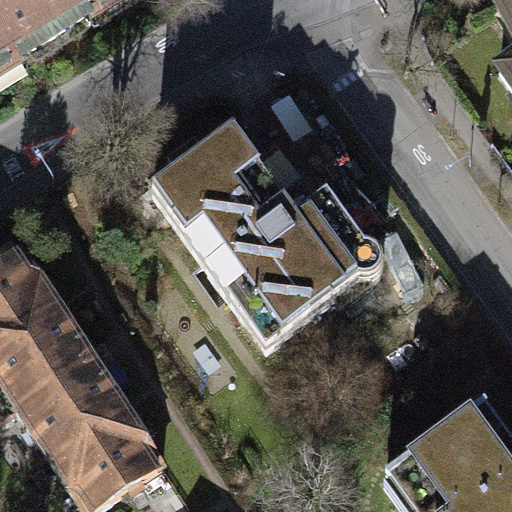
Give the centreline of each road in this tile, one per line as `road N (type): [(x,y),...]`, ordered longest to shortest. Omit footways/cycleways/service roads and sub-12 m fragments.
road 1 (residential): [(309,0),(325,32),(511,277)]
road 2 (secondary): [(0,156),(184,42),(281,0)]
